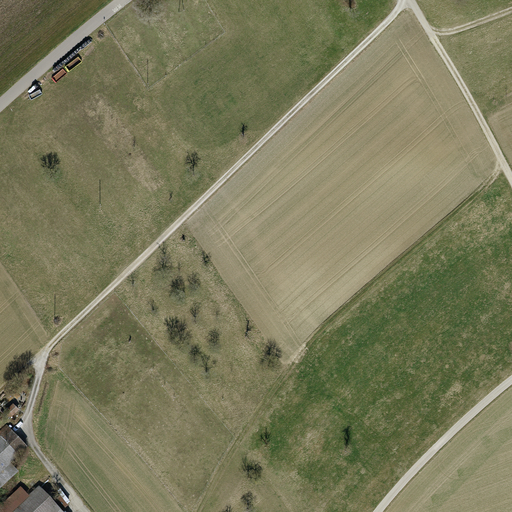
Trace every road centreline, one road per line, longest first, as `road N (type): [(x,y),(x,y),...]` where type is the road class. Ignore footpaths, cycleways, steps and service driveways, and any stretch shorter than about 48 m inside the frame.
road 1 (track): [(405,0),(36,359)]
road 2 (track): [(199,511),(236,444),(323,327),(479,193),(502,158)]
road 3 (track): [(412,0),(511,176)]
road 4 (track): [(511,378),(428,454),(379,511)]
road 5 (track): [(36,359),(29,433),(86,511)]
road 6 (unclassified): [(0,105),(124,0)]
